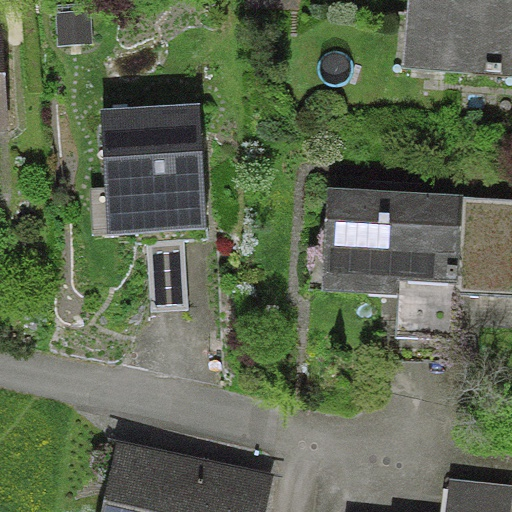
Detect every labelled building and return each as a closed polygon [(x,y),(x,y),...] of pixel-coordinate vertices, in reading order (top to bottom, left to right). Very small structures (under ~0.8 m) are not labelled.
[(511,0),(404,0),(403,20),(445,24),(440,75),(511,81),(511,0)] [(184,235),(200,233),(193,113),(98,119),(103,197),(90,197),(93,240),(141,237),(142,248),(185,245),(184,235)] [(453,298),(511,302),(511,205),(324,195),(319,282),(394,286),(391,342),(450,345),(453,298)] [(246,511),(250,492),(125,466),(115,511),(246,511)] [(443,511),(505,511),(507,497),(446,490),(443,511)]
